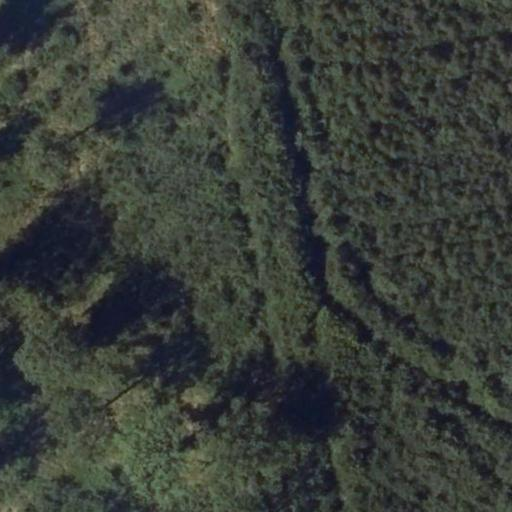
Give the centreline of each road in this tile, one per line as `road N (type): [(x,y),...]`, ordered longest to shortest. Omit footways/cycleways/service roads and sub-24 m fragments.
road 1 (track): [(291,0),(325,295)]
road 2 (track): [(511,420),(325,295)]
